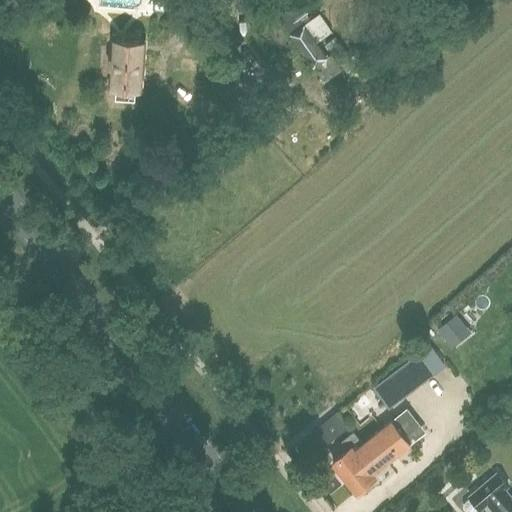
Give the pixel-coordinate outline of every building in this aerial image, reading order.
[(341,50),(344,47),(319,11),(316,14),(311,7),(305,11),(300,5),(280,19),(322,79),(321,79),(320,97),(329,97),(329,89),(338,90),(339,81),(326,80),(350,63),(341,50)] [(115,99),(135,100),(135,88),(142,89),(142,87),(140,87),(140,85),(141,85),(142,69),(141,68),(143,43),(144,43),(145,41),(112,39),(112,41),(114,41),(111,85),(110,85),(110,87),(116,87),(115,99)] [(471,332),(456,314),(436,329),(451,348),(471,332)] [(393,405),(444,366),(431,348),(380,388),(393,405)] [(511,403),(496,417),(508,430),(511,426),(511,403)] [(373,474),(410,444),(419,437),(400,413),(362,443),(354,433),(332,450),(338,458),(333,462),(356,492),(375,477),(373,474)] [(492,511),(511,511),(511,497),(504,489),(507,486),(495,472),(468,496),(480,510),(486,504),(492,511)]
